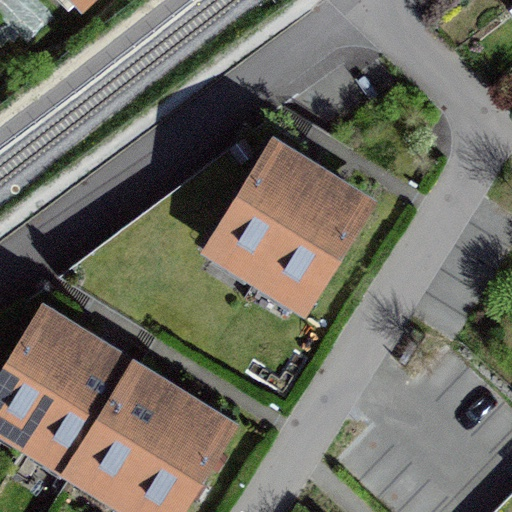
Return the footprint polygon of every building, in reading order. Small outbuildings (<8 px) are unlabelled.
[(211,245),(258,275),(319,177),(272,147),(211,245)] [(319,177),(258,275),(306,304),(366,206),(319,177)] [(42,314),(0,380),(0,423),(28,441),(89,343),(42,314)] [(135,372),(89,343),(28,441),(74,469),(135,372)] [(135,372),(74,469),(120,498),(180,400),(135,372)] [(142,511),(176,511),(228,429),(180,400),(120,498),(142,511)]
